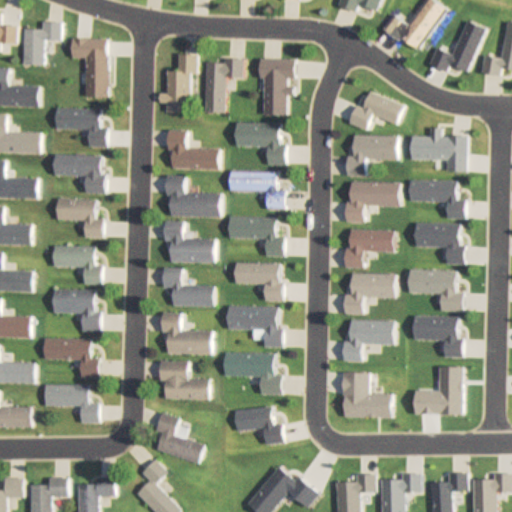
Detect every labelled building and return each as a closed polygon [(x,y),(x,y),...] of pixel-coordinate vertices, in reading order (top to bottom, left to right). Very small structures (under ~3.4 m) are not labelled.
[(61,42),(62,22),(43,21),(43,30),(25,29),(24,64),(44,65),(44,41),(61,42)] [(109,39),(73,39),(73,57),(86,58),(86,97),(108,98),(109,39)] [(167,94),(160,94),(160,103),(167,103),(166,113),(190,113),(190,74),(198,74),(198,55),(179,55),(179,72),(167,71),(167,94)] [(205,113),(225,113),(227,77),(244,78),(244,59),(225,58),(225,62),(207,62),(205,113)] [(264,115),(288,115),(287,95),(297,95),(296,82),(297,82),(297,59),(264,59),(264,115)] [(41,86),(9,86),(9,68),(0,67),(0,105),(40,106),(41,86)] [(101,129),(101,109),(57,108),(56,129),(89,129),(89,146),(108,147),(108,129),(101,129)] [(0,152),(41,153),(42,133),(7,132),(7,115),(0,114),(0,152)] [(236,146),(269,146),(269,164),(287,164),(287,145),(282,144),(282,123),(237,123),(236,146)] [(168,152),(173,152),(173,168),(219,169),(220,149),(187,149),(187,131),(168,130),(168,152)] [(349,156),(348,175),(367,176),(368,159),(399,159),(399,136),(356,135),(355,156),(349,156)] [(106,193),(107,156),(55,155),(54,175),(87,175),(86,193),(106,193)] [(0,198),(37,199),(38,178),(5,178),(6,160),(0,160),(0,198)] [(278,191),(278,172),(230,171),(230,192),(267,192),(266,209),(286,210),(286,191),(278,191)] [(167,196),(171,196),(171,216),(221,217),(221,194),(185,194),(185,177),(167,176),(167,196)] [(86,220),(85,237),(104,238),(104,219),(96,219),(97,200),(58,200),(58,219),(86,220)] [(32,225),(4,225),(4,207),(0,206),(0,244),(32,245),(32,225)] [(229,239),(267,239),(267,256),(285,256),(285,237),(277,237),(277,218),(229,218),(229,239)] [(215,262),(215,239),(185,239),(185,222),(166,222),(166,241),(172,241),(172,262),(215,262)] [(96,247),(54,246),(53,267),(85,267),(85,284),(103,284),(103,266),(95,266),(96,247)] [(0,291),(33,292),(33,272),(2,271),(2,253),(0,252),(0,291)] [(215,306),(215,287),(183,286),(183,269),(164,268),(164,287),(174,288),(174,306),(215,306)] [(83,313),(83,331),(101,331),(101,312),(96,312),(96,290),(54,290),(54,313),(83,313)] [(0,337),(31,338),(31,317),(1,317),(1,298),(0,298),(0,337)] [(213,332),(182,331),(182,313),(163,313),(163,333),(169,333),(169,354),(213,355),(213,332)] [(81,360),(81,377),(100,377),(100,359),(91,359),(91,339),(45,339),(45,359),(81,360)] [(275,354),(225,353),(225,376),(261,377),(261,395),(282,395),(283,376),(274,376),(275,354)] [(189,380),(190,362),(161,361),(161,382),(166,382),(165,399),(210,400),(210,380),(189,380)] [(0,362),(0,382),(35,384),(35,363),(0,362)] [(80,406),(80,423),(99,423),(99,404),(89,404),(89,385),(45,385),(45,406),(80,406)] [(31,408),(0,407),(0,428),(31,428),(31,408)] [(157,450),(199,463),(205,445),(185,438),(188,428),(179,425),(181,418),(163,412),(157,431),(163,432),(157,450)] [(157,484),(168,473),(156,460),(142,472),(151,481),(138,493),(154,511),(181,511),(182,511),(157,484)] [(115,477),(96,477),(96,485),(79,485),(78,511),(97,511),(98,496),(115,496),(115,477)] [(31,486),(30,511),(51,511),(51,497),(68,497),(68,478),(49,479),(49,486),(31,486)] [(0,490),(0,511),(6,511),(6,498),(23,497),(23,479),(5,479),(5,491),(0,490)]
